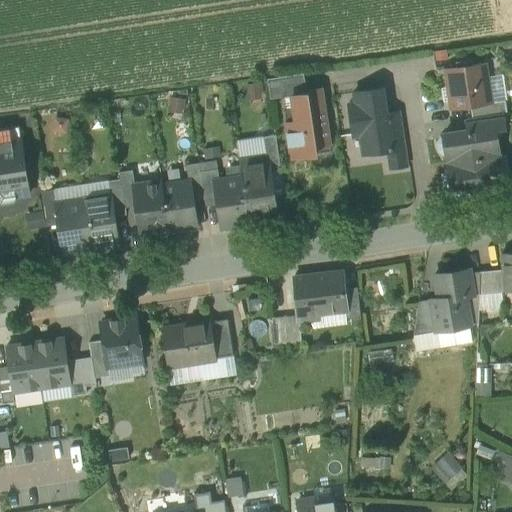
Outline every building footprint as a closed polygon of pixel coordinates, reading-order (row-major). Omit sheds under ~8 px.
[(446,70),(452,109),(470,106),(491,103),(487,77),(485,64),(472,66),(471,61),(458,63),(459,68),(446,70)] [(271,99),(292,96),(307,94),(306,91),(303,75),(278,79),(280,94),(270,95),(271,99)] [(491,103),(505,101),(501,75),(487,77),(491,103)] [(268,81),(270,95),(280,94),(278,79),(268,81)] [(265,98),(262,83),(247,85),(249,100),(265,98)] [(383,88),(374,89),(375,96),(384,95),(383,88)] [(286,124),(291,158),(317,155),(316,147),(330,145),(322,89),(306,91),(307,94),(292,96),(296,122),(286,124)] [(361,135),(364,155),(387,152),(392,151),(387,114),(384,95),(375,96),(374,89),(354,92),(356,104),(348,105),(353,137),(361,135)] [(186,100),(170,98),(168,112),(184,114),(186,100)] [(470,106),(472,119),(502,114),(507,113),(505,101),(491,103),(470,106)] [(393,151),(396,169),(408,167),(400,112),(387,114),(392,151),(393,151)] [(504,127),(502,114),(472,119),(467,119),(469,131),(495,127),(495,129),(504,127)] [(69,119),(54,117),(52,132),(67,134),(69,119)] [(0,129),(0,142),(22,140),(20,127),(0,129)] [(446,153),(448,163),(499,155),(495,129),(495,127),(469,131),(444,134),(444,138),(441,140),(439,143),(439,147),(440,150),(443,153),(446,153)] [(267,157),(270,173),(281,171),(276,136),(264,137),(267,157)] [(239,161),(267,157),(264,137),(236,142),(239,161)] [(0,201),(1,203),(13,201),(15,197),(30,195),(22,140),(0,142),(0,201)] [(220,156),(220,146),(203,146),(204,157),(220,156)] [(392,151),(387,152),(390,170),(396,169),(393,151),(392,151)] [(503,177),(499,155),(448,163),(449,171),(446,173),(444,176),(444,179),(445,182),(448,185),(451,186),(467,184),(468,190),(476,188),(475,183),(481,182),(503,179),(503,177)] [(239,161),(242,177),(249,225),(277,221),(270,173),(267,157),(239,161)] [(193,201),(205,199),(200,172),(199,164),(186,165),(189,183),(190,183),(193,201)] [(218,169),(200,172),(205,199),(206,207),(218,205),(214,182),(220,181),(218,169)] [(120,173),(121,179),(125,208),(137,206),(134,187),(135,186),(133,171),(120,173)] [(477,197),(477,199),(511,193),(511,190),(510,176),(503,177),(503,179),(481,182),(475,183),(476,188),(477,197)] [(221,229),(249,225),(242,177),(220,181),(214,182),(218,205),(221,229)] [(126,215),(125,208),(121,179),(108,181),(111,197),(114,217),(126,215)] [(108,181),(81,185),(84,201),(111,197),(108,181)] [(141,235),(144,238),(152,236),(154,233),(169,231),(162,186),(162,182),(135,186),(134,187),(137,206),(141,235)] [(162,186),(169,231),(183,229),(185,230),(193,229),(196,224),(193,201),(190,183),(189,183),(162,186)] [(57,205),(84,201),(81,185),(54,190),(57,205)] [(44,210),(47,227),(59,225),(56,205),(57,205),(54,190),(42,191),(44,210)] [(111,197),(84,201),(91,249),(118,244),(114,217),(111,197)] [(63,253),(91,249),(84,201),(57,205),(56,205),(59,225),(63,253)] [(47,227),(44,210),(24,213),(27,230),(47,227)] [(503,270),(505,291),(511,290),(511,252),(501,254),(503,270)] [(432,300),(437,332),(471,326),(466,297),(474,296),(470,270),(435,275),(439,299),(432,300)] [(480,272),(479,294),(503,292),(505,291),(503,270),(480,272)] [(299,315),(300,322),(301,322),(310,321),(320,319),(320,314),(346,311),(348,311),(345,289),(343,271),(294,277),(299,315)] [(346,311),(346,318),(361,316),(358,288),(345,289),(348,311),(346,311)] [(503,292),(479,294),(479,310),(505,308),(503,292)] [(414,334),(414,336),(437,332),(432,300),(419,302),(414,334)] [(347,325),(346,318),(346,311),(320,314),(320,319),(310,321),(314,328),(347,325)] [(273,318),(276,345),(304,341),(301,322),(300,322),(299,315),(273,318)] [(103,340),(107,366),(109,366),(131,362),(130,358),(142,357),(137,319),(124,321),(124,319),(112,321),(112,323),(101,324),(103,340)] [(213,321),(218,358),(235,355),(230,319),(213,321)] [(165,328),(171,365),(218,359),(218,358),(213,321),(188,325),(188,324),(165,328)] [(437,332),(414,336),(417,351),(473,342),(471,326),(437,332)] [(35,342),(42,388),(71,384),(67,361),(64,338),(35,342)] [(92,357),(95,378),(110,376),(109,366),(107,366),(103,340),(90,342),(92,357)] [(9,366),(13,392),(42,388),(35,342),(6,346),(9,366)] [(391,348),(368,352),(370,365),(393,361),(391,348)] [(237,374),(235,355),(218,358),(218,359),(171,365),(173,383),(237,374)] [(92,357),(67,361),(71,384),(72,396),(87,394),(86,386),(96,384),(95,378),(92,357)] [(144,375),(142,357),(130,358),(131,362),(109,366),(110,376),(111,383),(133,379),(133,376),(144,375)] [(13,392),(9,366),(0,367),(0,385),(3,404),(15,402),(13,392)] [(492,369),(477,368),(475,398),(492,398),(492,369)] [(71,384),(42,388),(44,401),(73,397),(72,396),(71,384)] [(7,431),(0,431),(0,448),(10,447),(7,431)] [(495,450),(479,445),(476,454),(492,459),(495,450)] [(127,447),(109,451),(111,462),(129,459),(127,447)] [(493,478),(511,483),(511,455),(498,451),(496,460),(499,461),(493,478)] [(463,468),(448,452),(431,468),(446,483),(463,468)] [(360,468),(379,469),(380,458),(361,457),(360,468)] [(391,458),(380,457),(380,458),(379,469),(390,469),(391,458)] [(463,468),(446,483),(452,490),(469,475),(463,468)] [(241,477),(225,479),(228,497),(244,495),(241,477)] [(313,499),(314,504),(334,501),(332,486),(312,488),(313,499)] [(226,511),(225,500),(212,502),(210,492),(194,494),(196,511),(226,511)] [(299,511),(335,511),(335,504),(334,501),(314,504),(313,499),(298,501),(299,511)] [(243,511),(270,511),(269,503),(243,507),(243,511)] [(347,511),(346,503),(335,504),(335,511),(347,511)]
